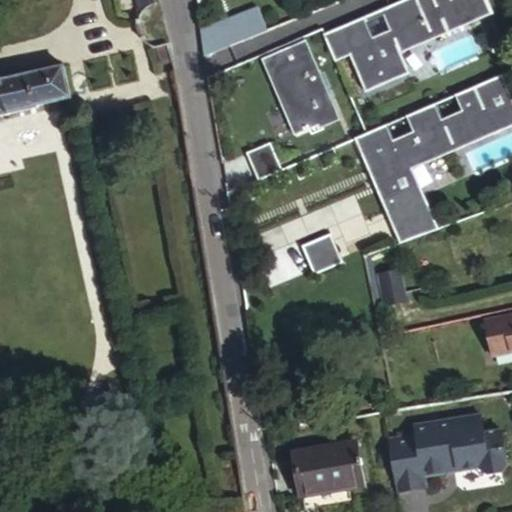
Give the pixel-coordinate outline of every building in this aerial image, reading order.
[(147,8),(157,5),(155,0),(138,0),(142,13),(146,12),(146,10),(147,8)] [(484,15),(477,0),(406,0),(316,39),(328,66),(343,60),(359,96),(402,77),(393,56),(484,15)] [(309,14),(286,24),(291,36),(313,28),(309,14)] [(234,15),(203,27),(210,54),(244,40),(234,15)] [(333,124),(297,47),(258,66),(292,137),(315,126),(317,132),(333,124)] [(0,117),(39,109),(39,105),(126,86),(119,51),(61,63),(62,67),(0,81),(0,117)] [(511,115),(497,76),(457,91),(463,106),(445,114),(439,99),(408,111),(414,126),(395,133),(390,118),(363,129),(393,208),(421,198),(410,171),(408,164),(492,131),(494,138),(511,130),(511,115)] [(393,208),(363,129),(356,131),(397,236),(430,223),(421,198),(393,208)] [(271,139),(247,150),(260,177),(283,166),(271,139)] [(333,239),(305,251),(315,276),(343,264),(333,239)] [(367,258),(283,291),(292,314),(372,282),(367,258)] [(405,304),(400,274),(382,278),(387,308),(405,304)] [(511,316),(487,322),(494,358),(511,353),(511,316)] [(391,438),(399,492),(428,487),(427,477),(448,474),(447,467),(460,465),(461,471),(483,468),(484,469),(491,474),(504,472),(509,465),(503,431),(486,434),(483,415),(417,425),(419,434),(391,438)] [(366,483),(359,444),(297,456),(303,495),(366,483)] [(447,467),(448,474),(461,471),(460,465),(447,467)]
